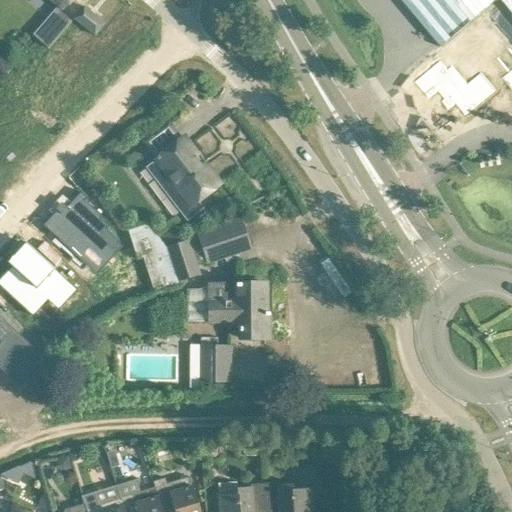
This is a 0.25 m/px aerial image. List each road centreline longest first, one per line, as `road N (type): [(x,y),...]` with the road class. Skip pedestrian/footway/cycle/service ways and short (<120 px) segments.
road 1 (track): [(0,454),(49,432),(93,426),(453,420)]
road 2 (unclassified): [(391,285),(284,128),(187,30)]
road 3 (residential): [(0,236),(187,30)]
road 4 (secondary): [(310,69),(336,129),(441,300)]
road 5 (secondary): [(472,279),(310,69)]
road 6 (unclassified): [(391,285),(408,366),(420,388),(477,440),(509,511)]
road 7 (secondary): [(441,300),(431,323),(436,360),(464,386),(490,390)]
